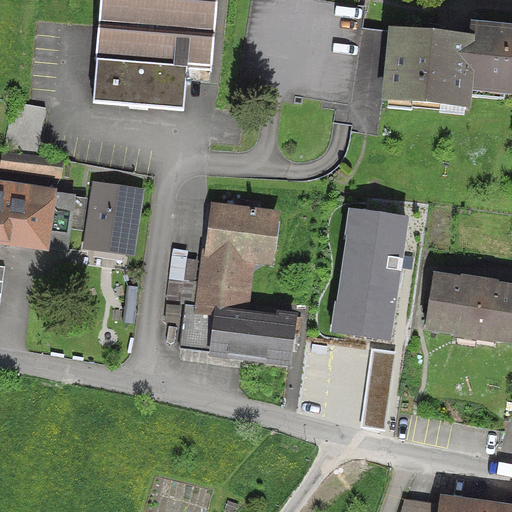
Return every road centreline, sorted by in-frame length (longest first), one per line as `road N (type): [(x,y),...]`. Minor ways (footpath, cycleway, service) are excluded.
road 1 (residential): [(511,472),(0,358)]
road 2 (unknown): [(59,122),(120,136),(165,161),(198,162)]
